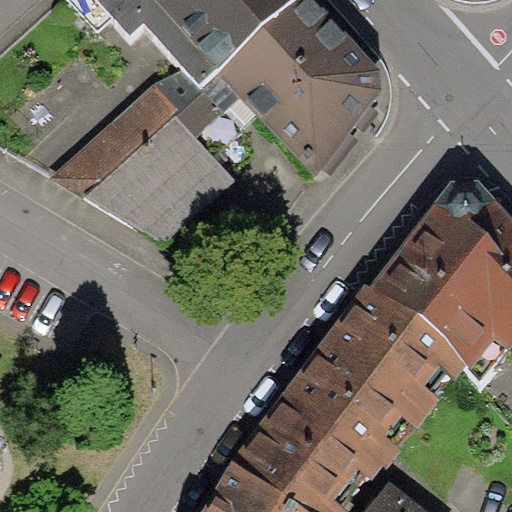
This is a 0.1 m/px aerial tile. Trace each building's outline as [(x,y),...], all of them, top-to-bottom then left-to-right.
[(300,0),(90,0),(132,44),(146,32),(186,77),(205,99),(226,79),(306,6),(300,0)] [(306,6),(226,79),(246,101),(318,181),(378,101),(375,83),(306,6)] [(78,210),(205,99),(186,77),(160,87),(46,191),(78,210)] [(246,101),(226,79),(205,99),(78,210),(152,256),(234,183),(202,148),(234,119),(231,115),(246,101)] [(373,300),(374,301),(448,355),(481,395),(511,351),(511,236),(475,196),(473,198),(454,196),(428,232),(427,231),(373,300)] [(374,301),(294,408),(366,462),(448,355),(374,301)] [(238,479),(240,481),(280,511),(326,511),(366,462),(294,408),(238,479)] [(280,511),(240,481),(220,511),(280,511)] [(408,511),(392,496),(379,511),(408,511)]
